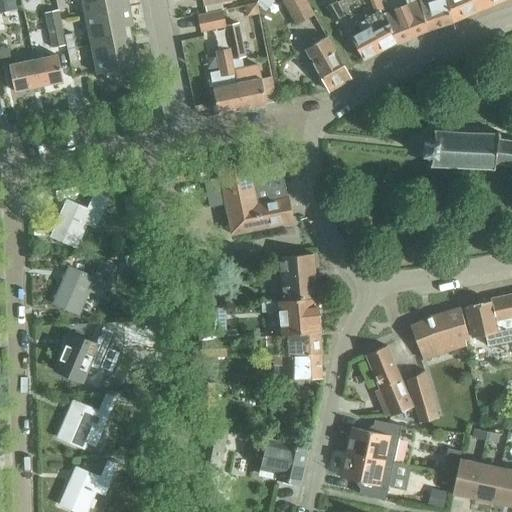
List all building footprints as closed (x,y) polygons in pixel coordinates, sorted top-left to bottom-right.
[(81,0),(85,15),(129,6),(127,0),(81,0)] [(282,0),(296,24),(314,14),(305,0),(282,0)] [(396,43),(384,13),(379,0),(370,0),(376,14),(366,19),(369,26),(351,36),(363,60),(396,43)] [(418,0),(417,0),(404,0),(406,5),(384,13),(396,43),(428,30),(418,0)] [(452,22),(444,0),(417,0),(418,0),(428,30),(452,22)] [(444,0),(452,22),(484,9),(480,0),(444,0)] [(325,7),(333,21),(343,15),(336,3),(325,7)] [(91,44),(132,35),(130,25),(132,24),(129,6),(85,15),(91,44)] [(44,12),(52,48),(65,45),(58,10),(44,12)] [(225,30),(222,12),(197,17),(200,34),(225,30)] [(227,28),(234,62),(246,60),(238,25),(227,28)] [(67,48),(75,47),(72,33),(64,35),(67,48)] [(132,35),(91,44),(97,74),(141,65),(137,45),(134,46),(132,35)] [(305,49),(329,91),(351,79),(327,37),(305,49)] [(233,68),(232,59),(229,46),(214,49),(218,70),(209,71),(218,114),(241,109),(233,68)] [(75,47),(67,48),(70,62),(78,61),(75,47)] [(33,60),(38,86),(63,81),(57,55),(33,60)] [(14,91),(38,86),(33,60),(9,65),(14,91)] [(233,68),(241,109),(266,104),(258,63),(233,68)] [(437,156),(431,155),(430,166),(434,166),(434,168),(435,168),(436,166),(446,167),(446,169),(447,169),(447,167),(457,167),(457,169),(458,169),(458,167),(468,168),(468,169),(469,170),(469,168),(479,168),(479,170),(480,170),(481,168),(492,169),(491,172),(494,172),(495,163),(511,165),(511,141),(499,140),(500,131),(497,131),(497,133),(485,132),(485,131),(483,131),(483,132),(473,132),(473,130),(472,130),(472,132),(462,131),(462,130),(460,130),(460,131),(451,131),(451,129),(450,129),(450,131),(440,130),(440,129),(439,128),(438,130),(434,130),(434,140),(438,140),(437,156)] [(287,196),(280,162),(272,164),(249,169),(248,163),(218,169),(220,177),(215,178),(204,180),(209,207),(225,204),(231,234),(292,222),(287,196)] [(88,218),(97,222),(108,198),(98,194),(92,210),(67,200),(51,237),(74,247),(88,218)] [(284,300),(317,297),(313,253),(279,257),(284,300)] [(88,291),(97,295),(110,264),(100,260),(93,276),(68,266),(52,304),(78,315),(88,291)] [(192,277),(193,306),(215,305),(214,276),(192,277)] [(511,294),(491,299),(491,300),(466,306),(473,336),(486,334),(488,345),(511,339),(511,294)] [(282,335),(320,332),(317,297),(284,300),(263,302),(264,311),(280,309),(282,335)] [(194,308),(195,325),(218,323),(216,306),(194,308)] [(410,325),(423,360),(466,345),(464,339),(469,337),(461,307),(431,316),(410,325)] [(155,345),(154,326),(122,327),(122,346),(155,345)] [(88,365),(97,369),(113,331),(103,327),(96,344),(71,333),(54,372),(81,383),(88,365)] [(288,356),(321,354),(320,332),(282,335),(266,337),(266,347),(288,346),(288,356)] [(202,342),(203,357),(226,356),(225,341),(202,342)] [(365,355),(391,414),(411,406),(386,346),(365,355)] [(321,354),(288,356),(274,356),(274,364),(283,364),(283,378),(321,378),(321,354)] [(136,385),(156,387),(157,375),(146,374),(147,367),(138,366),(136,385)] [(407,380),(420,423),(438,418),(424,370),(407,380)] [(198,417),(217,418),(217,381),(198,381),(198,417)] [(94,420),(104,424),(114,399),(105,395),(98,411),(73,401),(57,438),(82,448),(94,420)] [(345,452),(393,462),(401,425),(374,420),(372,431),(351,427),(345,452)] [(213,455),(221,456),(224,445),(216,443),(219,429),(201,426),(198,440),(202,440),(197,461),(212,464),(213,455)] [(485,440),(487,431),(474,428),(472,437),(485,440)] [(487,431),(485,440),(497,443),(499,434),(487,431)] [(269,476),(300,483),(307,450),(266,440),(259,470),(270,472),(269,476)] [(410,466),(393,462),(345,452),(340,477),(405,491),(410,466)] [(472,498),(480,463),(459,458),(452,494),(472,498)] [(86,511),(96,491),(105,495),(118,465),(107,460),(100,476),(75,466),(59,505),(76,511),(86,511)] [(492,502),(500,467),(480,463),(472,498),(492,502)] [(511,506),(511,469),(500,467),(492,502),(511,506)] [(448,491),(432,487),(429,503),(445,506),(448,491)]
